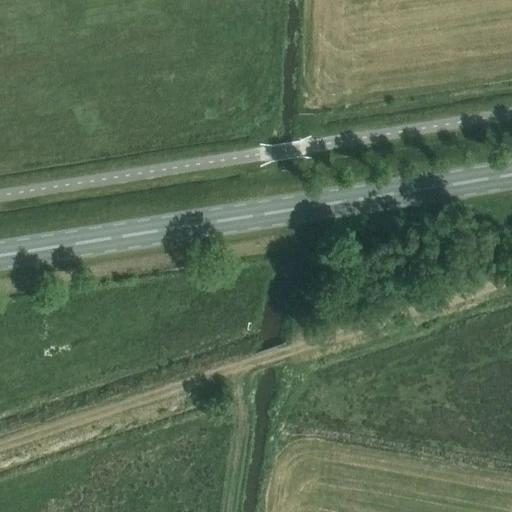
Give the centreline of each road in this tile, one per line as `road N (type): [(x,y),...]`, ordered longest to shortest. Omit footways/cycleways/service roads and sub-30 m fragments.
road 1 (track): [(511,278),(0,447)]
road 2 (primary): [(0,254),(511,172)]
